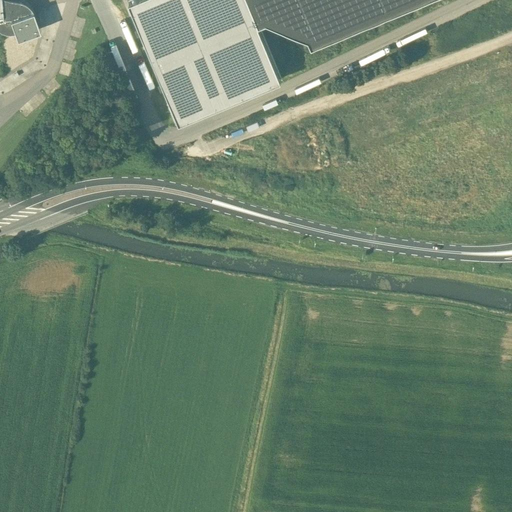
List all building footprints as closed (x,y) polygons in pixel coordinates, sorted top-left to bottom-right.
[(0,0),(0,15),(2,15),(2,18),(0,18),(0,29),(2,31),(4,32),(6,32),(8,33),(10,33),(11,33),(12,39),(36,35),(31,14),(31,13),(30,11),(28,9),(27,7),(25,5),(23,4),(21,2),(17,0),(15,0),(0,0)] [(129,0),(179,121),(282,79),(259,23),(248,0),(129,0)] [(308,38),(311,46),(421,0),(248,0),(259,23),(266,20),(308,38)] [(115,40),(109,42),(116,68),(122,66),(115,40)] [(60,73),(69,75),(71,64),(62,62),(60,73)] [(20,110),(27,117),(60,85),(53,78),(20,110)]
